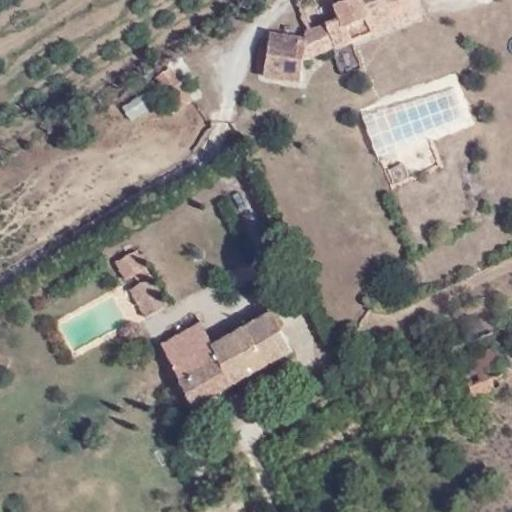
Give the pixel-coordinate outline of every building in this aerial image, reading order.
[(303,34),(303,41),(268,39),(263,79),(298,83),(301,61),(416,16),(409,0),(349,0),(337,5),(329,9),(335,23),(303,34)] [(359,106),(376,156),(473,122),(455,73),(359,106)] [(182,93),(173,77),(163,84),(172,100),(182,93)] [(143,316),(164,306),(151,281),(130,291),(143,316)] [(490,311),(484,297),(452,313),(459,327),(490,311)] [(292,351),(273,315),(212,346),(172,367),(191,405),(217,391),(292,351)] [(160,344),(172,367),(212,346),(199,323),(160,344)] [(460,362),(466,377),(498,365),(492,350),(460,362)] [(466,377),(473,395),(504,383),(498,365),(466,377)] [(201,424),(227,410),(217,391),(191,405),(201,424)]
